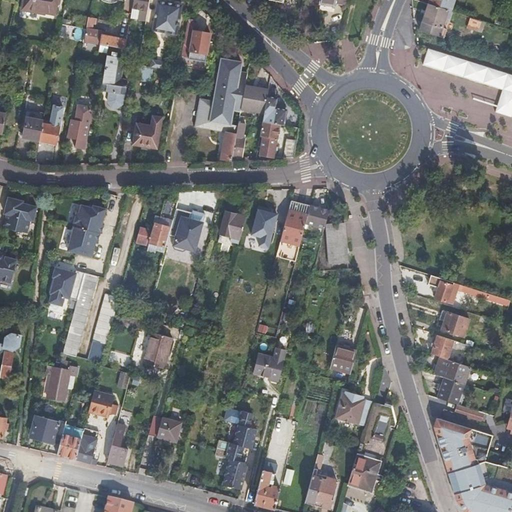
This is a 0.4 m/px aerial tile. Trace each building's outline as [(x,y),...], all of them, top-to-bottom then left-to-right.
[(59,0),(25,0),(23,10),(47,14),(47,11),(57,13),(59,0)] [(430,0),(429,5),(448,11),(451,12),(454,0),(430,0)] [(167,3),(157,2),(155,16),(152,31),(177,35),(182,6),(173,4),(173,6),(166,5),(167,3)] [(420,31),(439,37),(448,11),(429,5),(420,31)] [(484,23),(470,18),(467,27),(481,32),(484,23)] [(192,21),(187,21),(181,56),(190,58),(189,59),(206,62),(211,34),(198,32),(199,25),(192,21)] [(126,41),(126,40),(102,35),(100,44),(109,46),(125,49),(126,41)] [(142,44),(126,41),(125,49),(140,53),(142,44)] [(511,75),(428,48),(423,65),(503,89),(496,112),(511,117),(511,114),(511,75)] [(107,55),(105,65),(101,89),(121,93),(124,80),(116,78),(121,58),(107,55)] [(227,132),(222,161),(233,161),(233,160),(234,157),(238,133),(238,128),(241,116),(241,110),(246,85),(248,72),(241,71),(242,62),(222,58),(215,100),(200,98),(195,126),(227,132)] [(154,68),(138,66),(136,80),(151,83),(154,68)] [(268,89),(246,85),(241,110),(264,114),(267,96),(268,89)] [(278,98),(267,96),(264,114),(263,122),(280,126),(285,126),(288,111),(276,109),(278,98)] [(72,147),(81,149),(90,107),(80,105),(78,113),(73,112),(68,138),(73,140),(72,147)] [(133,145),(158,149),(163,118),(154,116),(152,126),(137,123),(133,145)] [(23,137),(39,141),(43,121),(27,117),(23,137)] [(43,121),(39,141),(55,144),(60,126),(53,125),(53,123),(43,121)] [(263,122),(260,136),(263,137),(260,155),(262,155),(274,157),(280,126),(263,122)] [(293,159),(298,129),(289,127),(283,159),(293,159)] [(234,157),(243,157),(247,138),(244,136),(245,129),(238,128),(238,133),(234,157)] [(7,213),(6,218),(4,226),(27,232),(30,219),(33,220),(37,206),(22,202),(23,200),(8,197),(4,212),(5,213),(7,213)] [(160,245),(165,247),(168,233),(175,208),(176,203),(165,200),(160,217),(158,225),(154,224),(152,232),(149,245),(147,252),(155,254),(157,245),(159,246),(160,245)] [(298,254),(303,238),(306,223),(311,206),(292,200),(279,249),(298,254)] [(73,224),(75,225),(101,232),(102,232),(104,223),(102,223),(106,207),(94,204),(93,206),(82,203),(80,211),(77,210),(73,224)] [(311,206),(306,223),(324,228),(329,211),(311,206)] [(191,213),(175,208),(168,233),(175,235),(173,245),(174,249),(182,251),(185,249),(195,251),(202,222),(189,219),(191,213)] [(278,214),(259,209),(252,235),(262,237),(260,246),(268,248),(278,214)] [(240,241),(246,219),(226,214),(219,241),(225,242),(226,237),(240,241)] [(326,224),(329,264),(348,263),(344,222),(326,224)] [(101,232),(75,225),(68,249),(92,256),(97,239),(98,240),(101,232)] [(149,245),(152,232),(141,229),(137,242),(149,245)] [(175,235),(168,233),(165,247),(163,251),(171,253),(174,249),(173,245),(175,235)] [(4,259),(0,258),(0,280),(10,283),(16,260),(5,257),(4,259)] [(81,279),(83,272),(75,270),(75,272),(56,266),(53,276),(55,277),(51,293),(52,293),(49,301),(62,305),(64,296),(76,300),(81,279)] [(77,356),(98,276),(83,272),(81,279),(76,300),(64,344),(62,352),(77,356)] [(434,276),(430,275),(428,284),(438,287),(435,297),(447,301),(452,286),(462,289),(460,296),(477,302),(480,291),(434,276)] [(115,314),(120,297),(107,293),(94,340),(107,343),(112,325),(115,314)] [(441,328),(463,336),(468,318),(441,309),(438,320),(443,322),(441,328)] [(126,329),(129,318),(115,314),(112,325),(126,329)] [(142,330),(144,322),(129,318),(126,329),(141,333),(142,330)] [(430,353),(439,356),(450,360),(451,356),(448,355),(451,346),(468,351),(470,345),(436,334),(430,353)] [(142,367),(153,370),(162,339),(151,336),(142,367)] [(162,339),(153,370),(162,372),(171,341),(162,339)] [(356,351),(335,345),(329,368),(350,374),(356,351)] [(269,379),(277,381),(285,351),(276,348),(273,358),(258,354),(253,372),(269,376),(269,379)] [(0,370),(0,376),(8,378),(12,352),(3,351),(0,370)] [(434,373),(444,377),(462,383),(468,366),(450,360),(439,356),(434,373)] [(71,370),(50,365),(48,373),(53,374),(47,397),(64,401),(67,388),(73,389),(76,377),(78,378),(80,369),(72,366),(71,370)] [(444,377),(438,398),(456,404),(463,383),(462,383),(444,377)] [(365,427),(372,403),(363,400),(364,398),(346,392),(346,394),(345,394),(338,419),(365,427)] [(338,419),(345,394),(344,394),(336,418),(338,419)] [(113,401),(93,395),(93,397),(88,415),(108,420),(109,417),(111,408),(113,401)] [(455,405),(453,413),(479,422),(482,414),(455,405)] [(117,409),(111,408),(109,417),(115,418),(117,409)] [(130,413),(121,411),(116,430),(112,444),(106,463),(122,467),(126,450),(116,447),(117,442),(121,443),(130,413)] [(232,444),(218,440),(213,456),(228,460),(221,486),(239,490),(246,466),(238,464),(239,462),(242,448),(250,449),(255,430),(248,428),(252,415),(241,412),(232,444)] [(383,437),(390,414),(383,412),(376,434),(383,437)] [(63,435),(65,425),(35,416),(29,437),(60,446),(63,435)] [(511,511),(511,469),(485,461),(486,456),(488,451),(488,450),(492,436),(487,434),(486,434),(472,429),(471,428),(436,417),(433,425),(436,432),(449,475),(456,499),(464,511),(511,511)] [(160,420),(155,439),(175,444),(180,425),(160,420)] [(112,444),(116,430),(108,428),(105,442),(112,444)] [(80,444),(81,440),(63,435),(60,446),(57,456),(75,461),(80,444)] [(80,444),(92,447),(94,438),(82,435),(81,440),(80,444)] [(279,438),(271,435),(268,446),(277,448),(279,438)] [(80,464),(88,466),(93,448),(92,447),(80,444),(75,461),(75,463),(80,464)] [(312,476),(305,501),(315,503),(321,479),(317,477),(318,471),(321,472),(325,456),(318,454),(312,476)] [(356,456),(346,488),(369,496),(374,482),(375,476),(379,463),(356,456)] [(261,471),(253,504),(263,506),(273,509),(279,488),(271,486),(270,489),(266,488),(269,473),(261,471)] [(302,473),(295,498),(305,501),(312,476),(302,473)] [(321,479),(315,503),(317,504),(318,501),(325,503),(324,506),(331,508),(334,497),(331,496),(335,482),(321,479)] [(398,490),(380,484),(374,505),(381,507),(392,510),(398,490)] [(130,511),(133,503),(109,498),(105,511),(130,511)]
